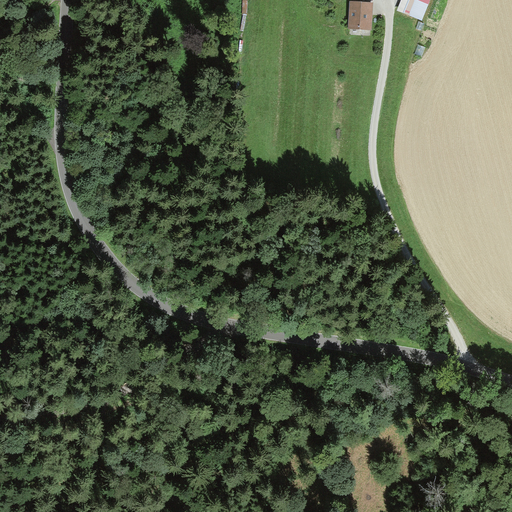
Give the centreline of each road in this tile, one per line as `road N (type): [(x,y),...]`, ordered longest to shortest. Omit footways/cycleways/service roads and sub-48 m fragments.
road 1 (tertiary): [(67,0),(60,109),(68,183),(93,237),(121,272),(198,317),(475,370)]
road 2 (residential): [(391,0),(372,138),(375,178),(399,240),(475,370)]
